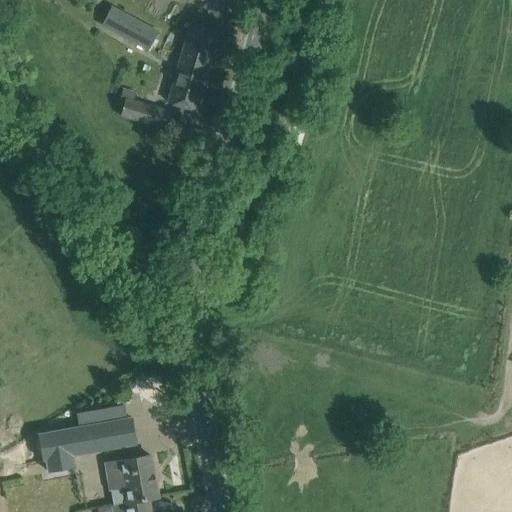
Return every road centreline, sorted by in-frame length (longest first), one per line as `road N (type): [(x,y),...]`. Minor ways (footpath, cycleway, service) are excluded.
road 1 (tertiary): [(192,369),(185,249),(259,0)]
road 2 (unclassified): [(192,369),(153,329),(0,89)]
road 3 (tertiary): [(219,511),(192,369)]
